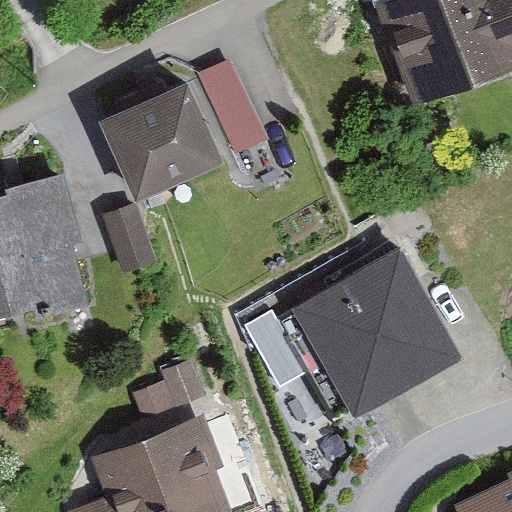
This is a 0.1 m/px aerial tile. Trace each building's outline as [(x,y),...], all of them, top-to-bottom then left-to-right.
[(438,114),(511,83),(511,0),(397,0),(391,3),(438,114)] [(219,76),(120,115),(153,201),(253,162),(219,76)] [(78,176),(0,196),(0,315),(108,287),(78,176)] [(141,205),(111,218),(133,269),(163,256),(141,205)] [(422,239),(315,305),(383,414),(490,349),(422,239)] [(197,358),(167,370),(182,405),(212,393),(197,358)] [(240,511),(205,424),(114,461),(129,499),(96,511),(240,511)] [(511,511),(511,483),(466,505),(468,511),(511,511)]
